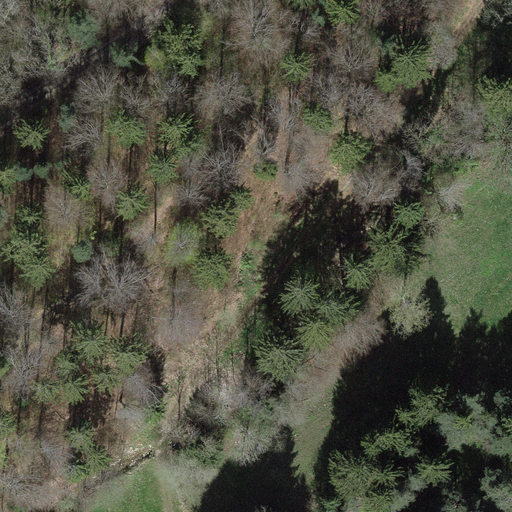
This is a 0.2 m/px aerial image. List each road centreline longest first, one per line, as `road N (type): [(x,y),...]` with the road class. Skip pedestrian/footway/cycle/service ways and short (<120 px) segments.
road 1 (track): [(463,0),(155,388),(172,511)]
road 2 (track): [(0,140),(215,0)]
